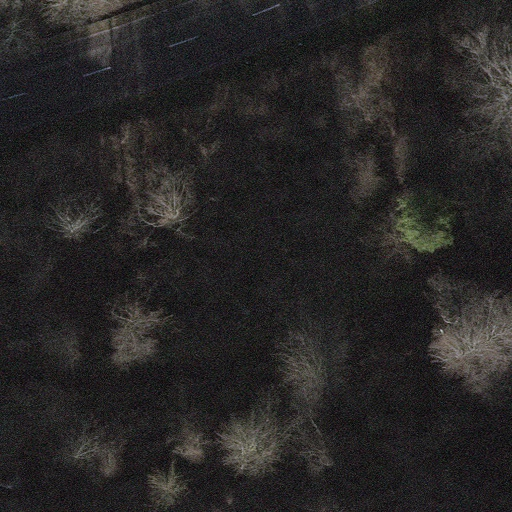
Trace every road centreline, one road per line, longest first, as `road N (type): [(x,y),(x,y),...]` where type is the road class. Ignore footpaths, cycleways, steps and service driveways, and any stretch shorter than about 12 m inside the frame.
road 1 (track): [(0,371),(200,351),(511,272)]
road 2 (tertiary): [(293,0),(103,72),(0,99)]
